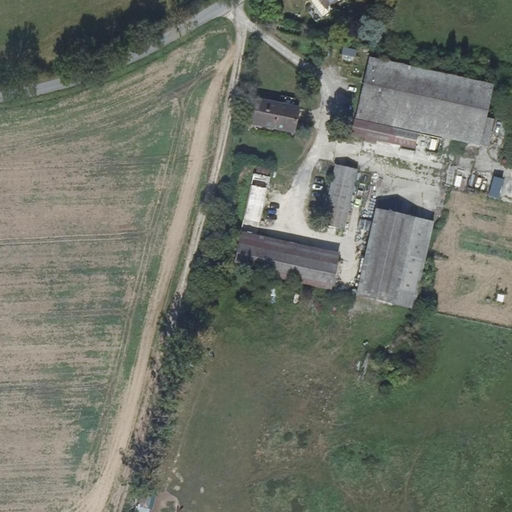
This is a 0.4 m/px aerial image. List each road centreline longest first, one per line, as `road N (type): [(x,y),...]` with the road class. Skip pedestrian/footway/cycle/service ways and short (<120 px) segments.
road 1 (track): [(228,4),(235,43),(211,174),(114,511)]
road 2 (track): [(232,13),(329,92),(288,225)]
road 3 (unclassified): [(0,98),(121,64),(235,0)]
